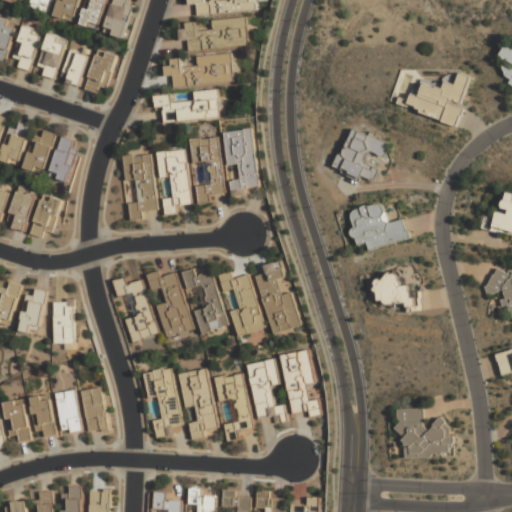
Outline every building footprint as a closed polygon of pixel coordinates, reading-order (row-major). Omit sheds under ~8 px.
[(54,0),(32,0),(31,3),(51,10),(54,0)] [(60,0),(55,16),(76,22),(82,0),(60,0)] [(88,0),(81,25),(100,31),(109,0),(88,0)] [(122,38),(134,0),(114,0),(104,32),(122,38)] [(258,10),(256,0),(190,0),(191,5),(198,4),(199,15),(258,10)] [(0,60),(6,62),(19,23),(0,17),(0,60)] [(214,19),(215,30),(198,31),(197,22),(181,23),(183,52),(250,47),(247,17),(214,19)] [(44,31),(25,25),(13,65),(33,70),(44,31)] [(41,75),(60,78),(66,37),(47,34),(41,75)] [(511,47),(507,45),(501,57),(511,62),(511,72),(508,81),(511,83),(511,47)] [(102,85),(113,88),(122,56),(98,49),(87,90),(100,93),(102,85)] [(62,81),(82,87),(90,55),(71,50),(62,81)] [(166,59),(167,77),(175,76),(176,88),(235,83),(233,54),(166,59)] [(459,125),(465,108),(461,106),(472,76),(460,72),(456,84),(447,81),(444,89),(426,82),(420,96),(414,93),(409,107),(459,125)] [(155,95),(156,109),(164,108),(166,123),(221,118),(219,89),(195,91),(196,101),(173,103),(172,94),(155,95)] [(0,144),(8,118),(0,115),(0,144)] [(11,129),(2,160),(20,166),(32,126),(21,122),(18,131),(11,129)] [(254,129),(226,132),(232,193),(260,191),(254,129)] [(37,135),(26,168),(45,174),(58,134),(46,130),(43,138),(37,135)] [(339,173),(362,180),(363,176),(374,179),(378,167),(367,163),(370,152),(386,157),(391,142),(353,130),(339,173)] [(50,175),(68,181),(82,143),(64,136),(50,175)] [(192,139),(194,165),(204,164),(206,184),(198,184),(200,203),(214,202),(213,195),(227,194),(221,136),(192,139)] [(159,152),(162,179),(172,178),(174,197),(165,197),(166,215),(181,214),(180,206),(193,204),(188,149),(159,152)] [(124,156),(126,180),(137,179),(139,202),(131,202),(133,220),(149,219),(149,211),(159,210),(154,154),(124,156)] [(13,192),(0,188),(0,222),(2,223),(13,192)] [(7,226),(26,232),(39,194),(20,188),(7,226)] [(55,232),(64,200),(44,194),(33,234),(44,237),(46,229),(55,232)] [(511,234),(511,196),(505,195),(502,214),(486,211),(483,229),(511,234)] [(370,250),(410,239),(405,219),(390,223),(384,201),(349,211),(358,244),(368,242),(370,250)] [(302,326),(292,292),(284,294),(280,281),(287,279),(282,262),(265,266),(267,274),(259,277),(275,333),(302,326)] [(511,271),(494,268),(490,292),(505,295),(503,305),(511,307),(511,271)] [(195,329),(178,269),(150,277),(167,337),(195,329)] [(203,333),(230,325),(214,271),(199,276),(197,269),(185,272),(190,290),(200,287),(206,307),(196,310),(203,333)] [(267,329),(251,274),(235,279),(233,272),(222,276),(226,292),(236,289),(241,309),(234,311),(241,336),(267,329)] [(423,306),(423,292),(411,291),(411,285),(401,285),(402,273),(387,273),(386,279),(378,279),(378,305),(423,306)] [(278,279),(282,294),(292,292),(288,276),(278,279)] [(127,319),(134,342),(160,335),(144,279),(130,283),(129,277),(114,281),(122,308),(132,305),(135,316),(127,319)] [(2,288),(0,294),(0,322),(13,326),(25,285),(12,281),(9,290),(2,288)] [(48,291),(28,289),(23,331),(43,333),(48,291)] [(78,299),(56,299),(56,343),(78,343),(78,299)] [(316,384),(310,349),(282,355),(295,421),(323,415),(320,398),(312,399),(309,385),(316,384)] [(504,375),(511,373),(511,350),(499,353),(504,375)] [(249,364),(258,417),(270,415),(272,424),(289,422),(286,403),(276,405),(273,386),(281,385),(277,359),(249,364)] [(175,368),(146,373),(149,397),(159,395),(163,418),(154,420),(157,438),(176,435),(174,426),(184,424),(175,368)] [(210,368),(181,373),(188,410),(196,408),(198,419),(190,421),(193,439),(221,434),(210,368)] [(218,377),(222,403),(227,403),(233,440),(242,438),(240,431),(255,429),(245,372),(218,377)] [(83,391),(91,432),(112,428),(104,387),(83,391)] [(83,430),(78,390),(59,392),(63,432),(83,430)] [(53,395),(34,397),(37,437),(56,436),(53,395)] [(7,402),(14,443),(33,440),(27,399),(7,402)] [(405,458),(453,454),(450,421),(426,423),(425,408),(401,410),(405,458)] [(84,511),(84,487),(64,487),(64,511),(84,511)] [(217,511),(218,497),(204,496),(204,488),(190,488),(190,505),(199,505),(198,511),(217,511)] [(92,511),(112,511),(112,489),(92,489),(92,511)] [(251,511),(252,498),(238,497),(238,490),(224,489),(223,506),(234,507),(233,511),(251,511)] [(285,511),(286,499),(272,498),(272,491),(258,490),(258,508),(267,508),(266,511),(285,511)] [(37,511),(56,511),(54,491),(35,493),(37,511)] [(183,511),(184,500),(172,500),(173,492),(155,492),(154,509),(163,509),(163,511),(183,511)] [(291,511),(320,511),(320,497),(307,497),(307,506),(292,505),(291,511)] [(8,503),(8,511),(28,511),(28,501),(8,503)]
